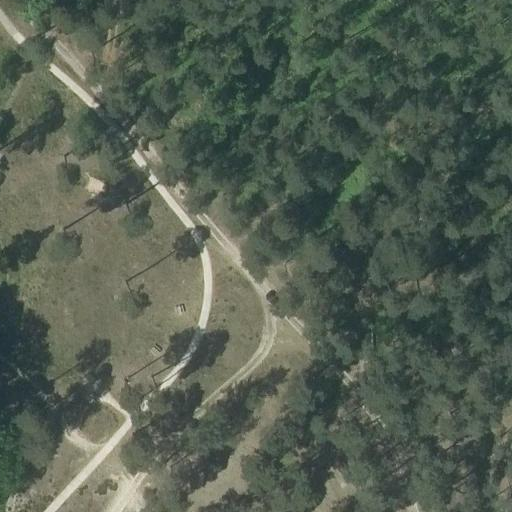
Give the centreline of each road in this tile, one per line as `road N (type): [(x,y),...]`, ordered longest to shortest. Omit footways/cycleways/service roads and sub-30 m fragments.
road 1 (unknown): [(420,511),(384,429),(332,350),(277,321),(120,102),(29,0)]
road 2 (track): [(112,511),(241,364),(295,320),(511,297)]
road 3 (track): [(128,145),(198,36),(231,17),(325,0)]
